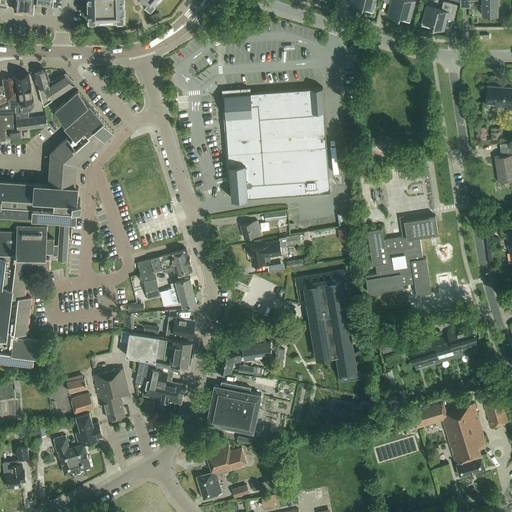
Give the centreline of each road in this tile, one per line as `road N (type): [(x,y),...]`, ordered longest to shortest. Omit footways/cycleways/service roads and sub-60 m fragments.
road 1 (residential): [(152,463),(189,416),(210,308),(208,264),(159,113)]
road 2 (residential): [(511,363),(479,254),(449,55)]
road 3 (residential): [(265,0),(449,55)]
